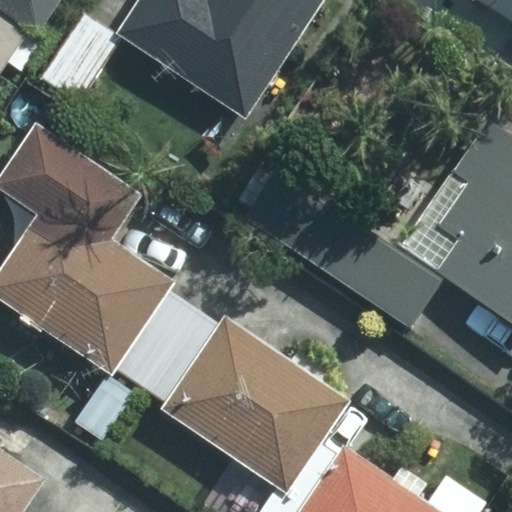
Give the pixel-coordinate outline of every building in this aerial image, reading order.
[(0,0),(0,52),(18,26),(26,30),(45,0),(0,0)] [(235,116),(311,0),(130,0),(109,33),(235,116)] [(511,0),(468,0),(511,28),(511,0)] [(74,18),(32,79),(69,104),(110,42),(74,18)] [(511,147),(479,125),(394,249),(511,329),(511,147)] [(104,241),(129,205),(26,136),(0,174),(0,198),(29,218),(0,259),(0,302),(104,373),(106,369),(131,386),(184,308),(159,291),(165,283),(104,241)] [(266,172),(235,219),(400,327),(431,282),(266,172)] [(211,327),(184,308),(131,386),(158,403),(153,410),(274,489),(306,441),(333,402),(214,322),(211,327)] [(329,455),(306,441),(274,489),(259,511),(469,511),(475,503),(438,479),(419,507),(332,450),(329,455)] [(12,511),(32,483),(0,462),(0,511),(12,511)]
